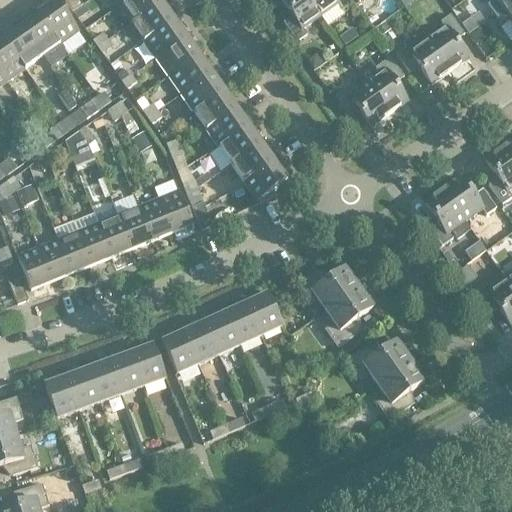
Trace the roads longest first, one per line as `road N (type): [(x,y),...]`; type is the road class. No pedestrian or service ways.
road 1 (residential): [(0,353),(221,269),(348,191)]
road 2 (residential): [(511,348),(473,372),(348,191)]
road 3 (residential): [(348,191),(214,0)]
road 4 (residential): [(348,191),(511,83)]
